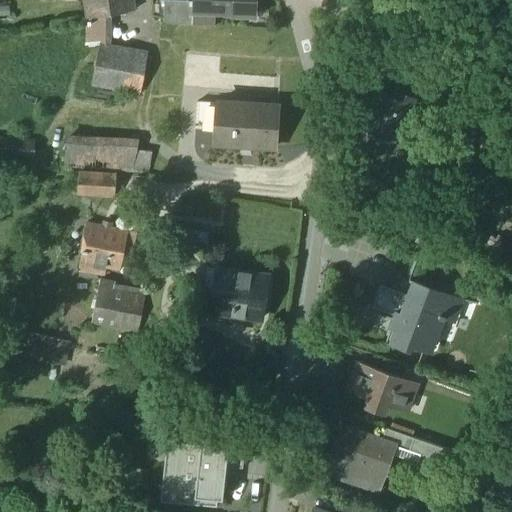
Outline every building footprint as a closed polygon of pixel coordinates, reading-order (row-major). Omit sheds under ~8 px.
[(134,11),(132,0),(83,0),(86,20),(111,16),(134,11)] [(173,25),(174,1),(164,0),(163,23),(168,25),(173,25)] [(215,14),(231,15),(232,15),(232,0),(192,0),(193,1),(192,14),(194,14),(215,14)] [(232,0),(232,15),(231,15),(231,17),(252,17),(252,12),(252,0),(232,0)] [(261,0),(252,0),(252,12),(261,12),(261,0)] [(173,25),(193,26),(194,14),(192,14),(193,1),(174,1),(173,25)] [(214,26),(215,14),(194,14),(193,26),(214,26)] [(86,45),(96,46),(110,47),(111,16),(86,20),(86,45)] [(113,47),(110,47),(96,46),(89,85),(140,94),(147,55),(113,47)] [(411,107),(417,110),(428,87),(403,76),(393,97),(399,100),(401,95),(413,101),(411,106),(411,107)] [(391,141),(395,142),(403,125),(411,107),(411,106),(413,101),(401,95),(399,100),(393,97),(378,91),(362,128),(391,141)] [(196,129),(215,131),(217,104),(197,102),(196,129)] [(214,144),(274,148),(277,107),(217,103),(217,104),(215,131),(214,144)] [(439,141),(403,125),(395,142),(449,166),(460,142),(442,134),(439,141)] [(391,141),(362,128),(354,146),(380,157),(384,156),(391,141)] [(0,158),(32,161),(34,154),(35,141),(0,138),(0,158)] [(61,168),(133,173),(136,151),(137,147),(65,142),(61,168)] [(133,173),(148,175),(151,153),(136,151),(133,173)] [(45,155),(34,154),(32,161),(32,169),(44,171),(45,155)] [(78,194),(114,197),(115,176),(79,174),(78,194)] [(354,232),(395,248),(404,224),(362,209),(354,232)] [(78,273),(100,276),(102,268),(118,271),(120,259),(121,253),(132,255),(136,237),(86,224),(78,273)] [(121,253),(120,259),(130,261),(132,255),(121,253)] [(211,311),(260,319),(267,275),(207,265),(203,292),(214,294),(211,311)] [(416,282),(411,297),(432,305),(438,290),(416,282)] [(146,293),(99,283),(91,325),(138,335),(146,293)] [(409,346),(425,352),(431,334),(434,335),(441,317),(444,319),(445,318),(453,321),(461,299),(438,290),(432,305),(411,297),(380,286),(372,308),(396,316),(386,343),(407,351),(409,346)] [(63,366),(65,358),(45,354),(48,340),(26,336),(22,357),(63,366)] [(45,354),(65,358),(68,344),(48,340),(45,354)] [(366,408),(383,414),(386,405),(406,412),(416,383),(356,361),(345,390),(369,399),(366,408)] [(345,468),(383,482),(396,446),(397,445),(381,439),(374,436),(374,438),(340,426),(335,439),(328,458),(346,464),(345,468)] [(419,460),(445,469),(446,464),(451,453),(451,452),(386,428),(381,439),(397,445),(396,446),(420,455),(419,460)] [(228,440),(226,465),(242,467),(246,434),(210,430),(209,438),(228,440)] [(216,505),(217,498),(222,498),(226,465),(228,440),(209,438),(200,437),(200,443),(180,441),(181,434),(167,433),(160,499),(216,505)] [(328,458),(335,439),(322,434),(315,453),(328,458)] [(451,453),(446,464),(466,472),(470,460),(451,453)] [(379,493),(383,482),(345,468),(341,479),(379,493)]
